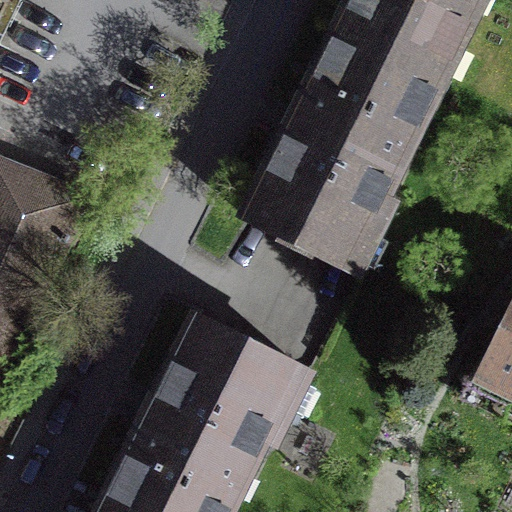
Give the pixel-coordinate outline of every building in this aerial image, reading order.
[(355,0),(342,26),(441,75),(478,0),(355,0)] [(0,39),(14,9),(0,2),(0,39)] [(441,75),(342,26),(277,156),(247,218),(355,272),(390,200),(381,196),(441,75)] [(0,381),(92,198),(0,160),(0,381)] [(511,309),(479,376),(511,392),(511,309)] [(103,510),(106,511),(224,511),(261,438),(270,443),(306,371),(199,318),(150,416),(103,510)]
